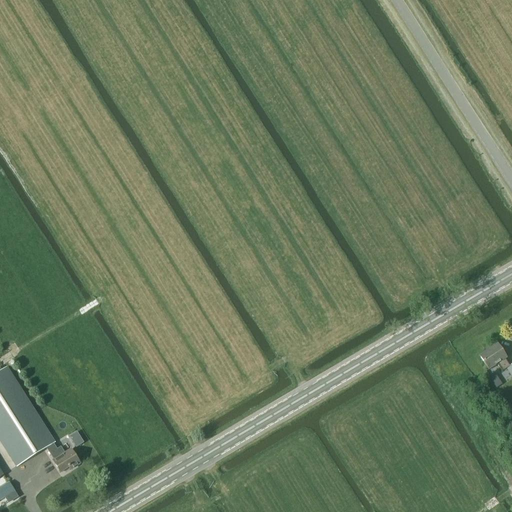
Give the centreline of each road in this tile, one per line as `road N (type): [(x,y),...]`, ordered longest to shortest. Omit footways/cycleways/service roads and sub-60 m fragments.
road 1 (secondary): [(112,511),(511,274)]
road 2 (unclassified): [(511,180),(396,0)]
